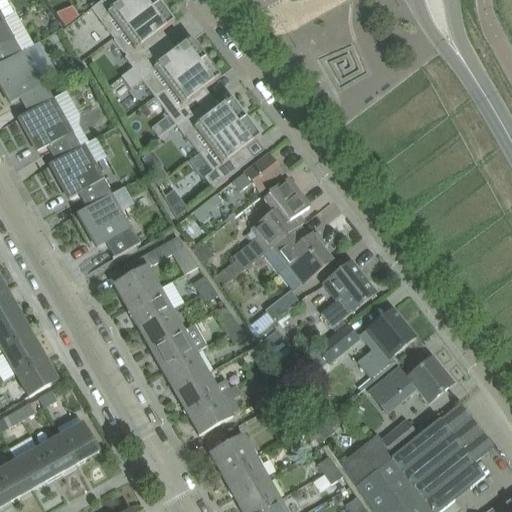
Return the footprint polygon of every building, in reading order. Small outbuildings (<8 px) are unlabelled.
[(0,66),(22,54),(22,53),(4,22),(14,16),(5,0),(2,0),(0,1),(0,66)] [(105,0),(91,11),(112,39),(159,4),(156,0),(127,0),(123,3),(120,0),(105,0)] [(132,70),(133,71),(163,48),(162,47),(156,52),(149,42),(174,24),(159,4),(112,39),(126,57),(124,59),(132,70)] [(142,83),(154,100),(206,61),(192,41),(170,58),(163,48),(133,71),(132,70),(121,79),(130,92),(142,83)] [(31,114),(53,101),(35,70),(47,62),(36,46),(26,53),(25,51),(22,53),(22,54),(0,66),(0,87),(10,106),(23,99),(31,114)] [(206,61),(154,100),(176,128),(200,110),(206,106),(198,95),(220,79),(206,61)] [(64,95),(53,101),(31,114),(27,116),(19,120),(38,154),(47,149),(50,147),(59,162),(81,150),(80,149),(63,119),(74,113),(64,95)] [(207,120),(200,110),(176,128),(184,139),(186,138),(199,155),(246,120),(232,101),(207,120)] [(260,139),(246,120),(199,155),(213,173),(204,180),(213,191),(245,167),(237,156),(260,139)] [(81,194),(90,209),(112,196),(94,165),(103,160),(93,142),(86,146),(80,149),(81,150),(59,162),(55,164),(50,167),(69,201),(78,196),(81,194)] [(190,162),(202,176),(209,169),(197,156),(190,162)] [(268,157),(232,185),(239,194),(244,191),(250,185),(259,196),(267,189),(283,176),(268,157)] [(149,173),(147,174),(155,186),(166,178),(159,168),(157,166),(149,173)] [(251,244),(233,259),(236,263),(243,272),(263,256),(298,229),(304,225),(299,218),(309,210),(288,183),(264,201),(274,213),(262,223),(250,232),(251,233),(245,237),(251,244)] [(123,191),(112,196),(90,209),(86,211),(78,216),(97,250),(105,245),(109,243),(117,258),(113,260),(112,261),(130,252),(140,246),(121,212),(132,206),(123,191)] [(221,203),(216,196),(192,216),(201,227),(211,219),(207,214),(221,203)] [(179,201),(168,209),(174,220),(177,218),(186,211),(179,201)] [(302,286),(315,276),(331,264),(311,240),(315,237),(314,236),(308,241),(298,229),(263,256),(291,292),(301,284),(302,286)] [(172,257),(183,250),(177,239),(155,251),(145,257),(152,268),(172,257)] [(126,281),(114,288),(126,309),(159,290),(148,271),(152,268),(145,257),(121,271),(126,281)] [(332,330),(360,308),(376,295),(351,264),(323,287),(337,304),(321,317),(332,330)] [(200,295),(211,288),(204,279),(193,286),(199,296),(200,295)] [(126,309),(138,330),(171,312),(183,305),(171,283),(159,290),(126,309)] [(200,295),(199,296),(206,306),(218,298),(211,288),(200,295)] [(266,314),(273,323),(299,304),(290,293),(264,312),(266,314)] [(0,298),(0,328),(20,317),(7,295),(0,298)] [(171,312),(138,330),(150,352),(183,333),(171,312)] [(370,354),(356,365),(371,384),(381,377),(391,369),(397,364),(392,358),(415,340),(393,312),(379,323),(370,331),(359,340),(370,354)] [(266,314),(246,328),(253,339),(266,329),(273,323),(266,314)] [(0,349),(3,355),(32,339),(20,317),(0,328),(0,349)] [(238,328),(232,319),(220,327),(227,336),(228,336),(238,328)] [(270,326),(254,339),(281,379),(302,363),(275,332),(274,332),(270,326)] [(150,352),(162,373),(195,354),(205,348),(193,327),(183,333),(150,352)] [(319,350),(329,362),(357,340),(347,327),(319,350)] [(228,336),(227,336),(234,346),(245,338),(238,328),(228,336)] [(3,355),(14,374),(16,377),(45,361),(32,339),(3,355)] [(195,354),(162,373),(174,394),(207,375),(195,354)] [(272,366),(264,354),(253,361),(261,373),(272,366)] [(404,404),(405,405),(419,394),(428,406),(453,386),(432,360),(407,380),(399,370),(393,375),(378,387),(389,401),(397,395),(404,404)] [(28,399),(40,393),(57,383),(45,361),(16,377),(28,399)] [(186,416),(220,397),(230,391),(225,382),(214,388),(207,375),(174,394),(186,416)] [(264,399),(270,410),(292,397),(286,387),(264,399)] [(220,397),(186,416),(199,438),(232,419),(221,400),(232,394),(230,391),(220,397)] [(44,410),(57,403),(51,393),(38,401),(44,410)] [(298,408),(292,397),(270,410),(276,421),(298,408)] [(29,406),(16,413),(22,423),(35,415),(29,406)] [(459,406),(418,439),(356,490),(371,511),(443,511),(484,479),(473,465),(493,449),(459,406)] [(9,430),(22,423),(16,413),(3,421),(9,430)] [(340,466),(356,490),(418,439),(406,424),(382,444),(376,438),(340,466)] [(325,444),(336,437),(327,425),(317,433),(322,440),(325,444)] [(60,438),(76,467),(98,455),(82,426),(60,438)] [(322,440),(317,433),(314,428),(303,434),(311,447),(317,443),(322,440)] [(54,480),(76,467),(60,438),(38,451),(54,480)] [(210,457),(222,478),(255,459),(243,438),(210,457)] [(38,451),(16,463),(32,492),(54,480),(38,451)] [(267,481),(255,459),(222,478),(234,500),(267,481)] [(317,468),(324,477),(335,469),(329,460),(317,468)] [(0,486),(10,505),(32,492),(16,463),(0,472),(0,486)] [(342,480),(335,469),(324,477),(331,488),(342,480)] [(234,500),(241,511),(262,511),(280,502),(267,481),(234,500)] [(0,486),(0,510),(10,505),(0,486)] [(511,511),(511,498),(493,511),(511,511)] [(345,508),(347,511),(361,511),(363,510),(356,501),(345,508)] [(285,511),(280,502),(262,511),(285,511)]
